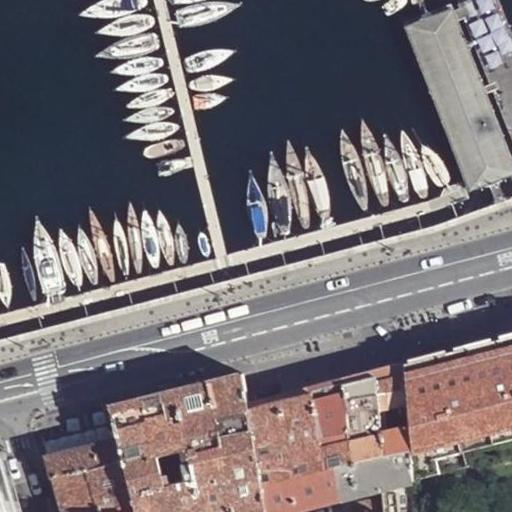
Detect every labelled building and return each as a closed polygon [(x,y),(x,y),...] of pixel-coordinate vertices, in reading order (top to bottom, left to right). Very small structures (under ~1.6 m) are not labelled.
[(511,160),(448,5),(399,25),(450,148),(469,196),(494,186),(511,180),(511,160)] [(511,335),(404,363),(412,480),(468,466),(464,452),(511,439),(511,335)] [(412,480),(404,363),(248,404),(266,511),(285,511),(373,490),(383,487),(412,480)] [(136,511),(266,511),(248,404),(243,373),(109,407),(118,438),(136,511)] [(136,511),(118,438),(48,458),(63,511),(136,511)] [(0,460),(0,475),(3,477),(12,511),(19,511),(5,459),(0,460)] [(0,511),(12,511),(3,477),(0,475),(0,511)] [(383,495),(384,511),(401,511),(414,509),(412,480),(383,487),(383,495)] [(373,490),(374,497),(383,495),(383,487),(373,490)] [(355,502),(357,511),(384,511),(383,495),(374,497),(355,502)]
